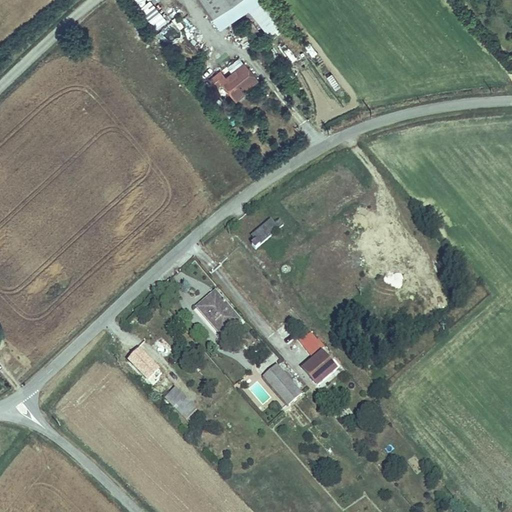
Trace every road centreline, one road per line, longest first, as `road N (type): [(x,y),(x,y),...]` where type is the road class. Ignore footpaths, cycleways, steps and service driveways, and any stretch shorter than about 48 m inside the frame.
road 1 (residential): [(15,398),(155,268),(271,176),(380,121),(511,100)]
road 2 (residential): [(138,511),(15,398)]
road 3 (residential): [(0,87),(94,0)]
